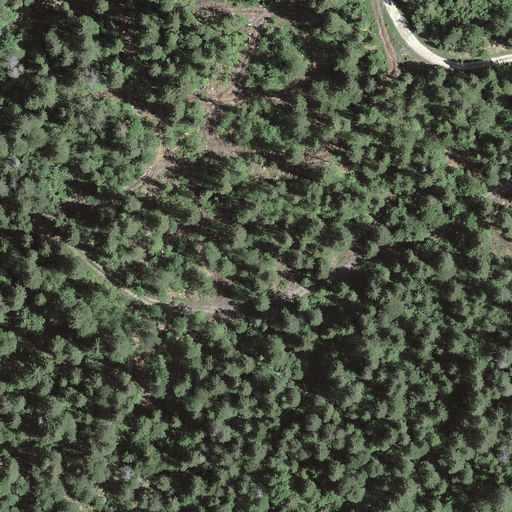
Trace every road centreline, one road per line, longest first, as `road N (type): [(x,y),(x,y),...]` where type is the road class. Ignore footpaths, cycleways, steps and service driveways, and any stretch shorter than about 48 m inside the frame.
road 1 (track): [(498,511),(444,470),(297,385),(226,314)]
road 2 (track): [(511,56),(465,67),(442,63),(418,49),(390,0)]
